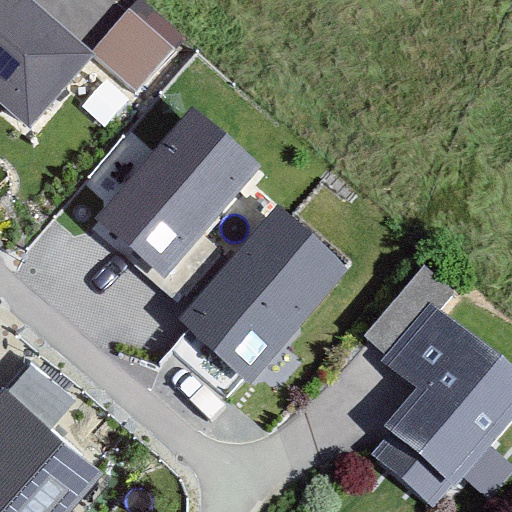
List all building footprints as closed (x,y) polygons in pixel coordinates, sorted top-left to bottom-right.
[(25,0),(0,0),(0,111),(31,139),(97,64),(92,59),(25,0)] [(130,16),(92,59),(97,64),(135,96),(172,52),(130,16)] [(194,115),(97,225),(168,287),(265,177),(194,115)] [(276,212),(178,329),(250,390),(349,273),(276,212)] [(377,453),(440,507),(511,422),(511,385),(436,320),(396,367),(427,394),(377,453)] [(0,511),(64,511),(104,466),(3,379),(0,382),(0,511)]
